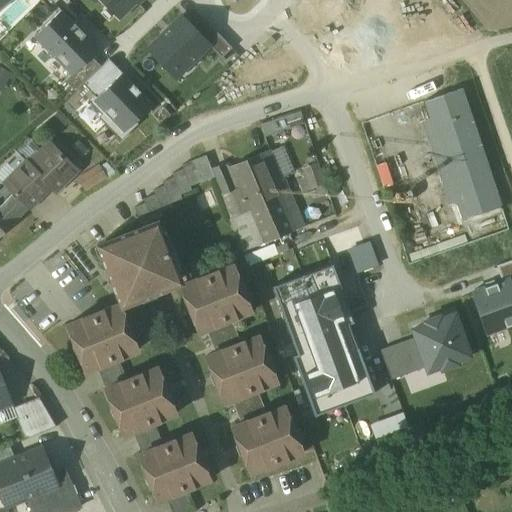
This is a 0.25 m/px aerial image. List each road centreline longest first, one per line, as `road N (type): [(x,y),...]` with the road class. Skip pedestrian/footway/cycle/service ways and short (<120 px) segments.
road 1 (residential): [(0,284),(183,143),(326,92)]
road 2 (residential): [(0,321),(42,365),(131,511)]
road 3 (residential): [(326,92),(404,302)]
road 4 (residential): [(326,92),(511,40)]
